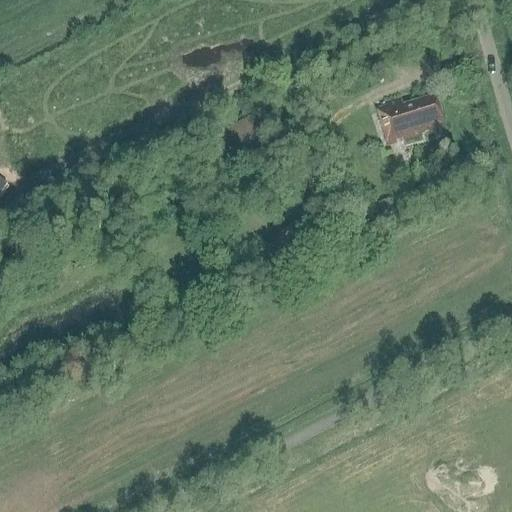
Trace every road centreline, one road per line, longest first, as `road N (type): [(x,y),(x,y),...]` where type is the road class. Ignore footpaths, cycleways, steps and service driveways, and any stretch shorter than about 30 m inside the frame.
road 1 (unclassified): [(511,326),(151,511)]
road 2 (unclassified): [(511,131),(474,0)]
